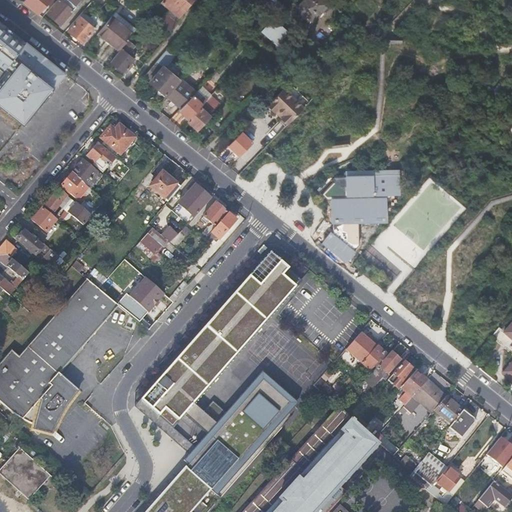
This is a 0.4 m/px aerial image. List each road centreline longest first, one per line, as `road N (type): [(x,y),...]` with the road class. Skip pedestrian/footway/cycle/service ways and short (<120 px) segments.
road 1 (residential): [(116,511),(148,465),(119,411),(123,387),(268,217)]
road 2 (residential): [(268,217),(511,412)]
road 3 (residential): [(116,95),(268,217)]
road 4 (residential): [(0,231),(116,95)]
road 5 (residential): [(0,1),(116,95)]
road 6 (unknown): [(128,105),(200,0)]
